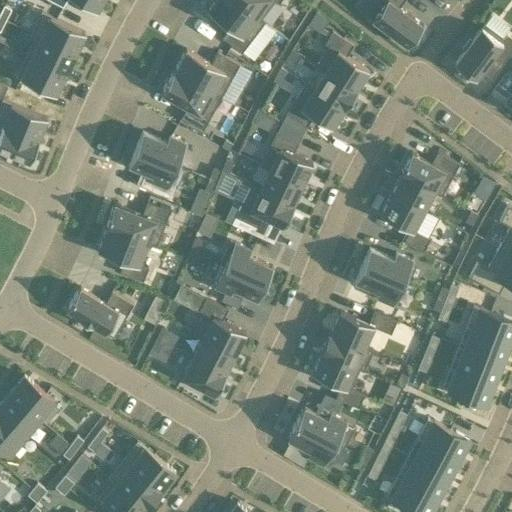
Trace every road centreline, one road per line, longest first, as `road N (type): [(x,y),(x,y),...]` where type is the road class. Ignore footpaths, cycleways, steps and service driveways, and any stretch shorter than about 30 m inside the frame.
road 1 (residential): [(511,145),(421,74),(399,92),(326,227),(232,441)]
road 2 (residential): [(4,310),(232,441)]
road 3 (residential): [(150,0),(51,205)]
road 4 (residential): [(232,441),(351,511)]
